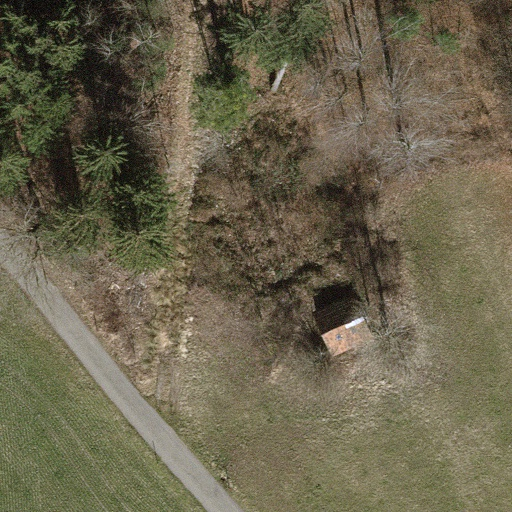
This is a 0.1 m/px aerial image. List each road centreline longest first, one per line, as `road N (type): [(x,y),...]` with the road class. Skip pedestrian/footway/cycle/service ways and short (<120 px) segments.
road 1 (track): [(148,430),(207,0)]
road 2 (track): [(217,511),(0,244)]
